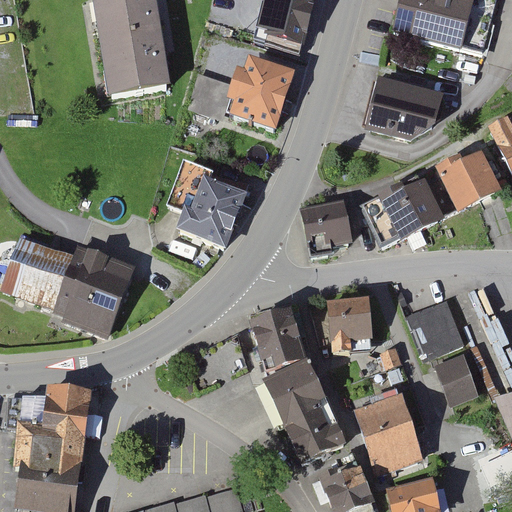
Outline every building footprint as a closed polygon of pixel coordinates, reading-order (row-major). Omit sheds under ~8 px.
[(155,0),(127,0),(93,6),(110,103),(171,92),(164,49),(155,0)] [(215,0),(214,25),(249,26),(249,0),(215,0)] [(269,38),(306,48),(317,2),(311,0),(271,0),(268,13),(276,15),(269,38)] [(489,0),(404,0),(395,37),(484,59),(499,2),(489,0)] [(240,118),(282,133),(302,77),(257,61),(253,73),(246,71),(240,90),(235,103),(244,106),(240,118)] [(235,103),(240,90),(203,77),(190,113),(227,126),(235,103)] [(384,81),(369,134),(413,146),(437,135),(446,97),(384,81)] [(511,125),(493,136),(511,172),(511,125)] [(488,153),(440,175),(461,220),(509,198),(488,153)] [(251,193),(183,169),(168,211),(188,218),(182,235),(229,252),(251,193)] [(362,211),(384,256),(461,220),(440,175),(362,211)] [(352,245),(345,206),(304,214),(314,264),(335,260),(333,249),(352,245)] [(57,321),(114,343),(140,276),(85,254),(82,263),(27,242),(7,294),(60,315),(57,321)] [(485,291),(472,296),(494,345),(507,339),(485,291)] [(454,302),(409,318),(425,364),(470,348),(454,302)] [(375,304),(334,307),(338,358),(361,357),(360,345),(378,343),(375,304)] [(276,385),(317,369),(298,318),(256,330),(276,385)] [(240,336),(213,346),(226,385),(254,374),(240,336)] [(213,346),(184,358),(197,396),(226,385),(213,346)] [(401,351),(384,357),(390,374),(407,368),(401,351)] [(471,360),(442,369),(455,408),(484,398),(471,360)] [(291,433),(337,416),(320,368),(317,369),(276,385),(273,386),(291,433)] [(406,372),(390,377),(395,390),(410,385),(406,372)] [(424,431),(409,392),(378,403),(380,409),(361,415),(372,447),(424,431)] [(92,401),(46,394),(45,405),(10,403),(7,433),(19,432),(14,473),(19,474),(81,480),(92,401)] [(511,398),(501,401),(511,431),(511,398)] [(291,433),(306,470),(351,453),(337,416),(291,433)] [(424,431),(372,447),(384,482),(435,466),(424,431)] [(337,511),(369,511),(356,466),(331,473),(333,480),(322,484),(327,499),(333,498),(337,511)] [(76,511),(81,480),(19,474),(18,487),(16,507),(15,511),(76,511)] [(444,511),(438,485),(396,496),(399,511),(444,511)] [(244,511),(241,494),(208,502),(210,511),(244,511)] [(210,511),(208,502),(208,500),(177,508),(178,511),(210,511)]
